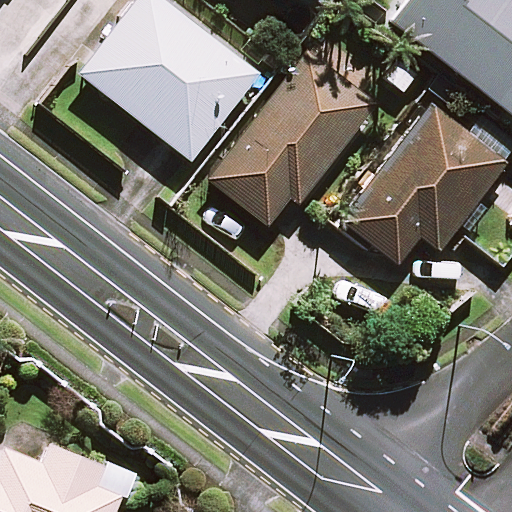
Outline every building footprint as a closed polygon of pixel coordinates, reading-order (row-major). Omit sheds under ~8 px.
[(255,71),(163,0),(132,0),(77,71),(187,157),(255,71)] [(511,0),(401,0),(388,17),(511,113),(511,0)] [(206,176),(263,220),(284,193),(296,202),(372,103),(303,50),(206,176)] [(466,131),(430,103),(339,219),(393,262),(417,231),(434,245),(511,146),(476,117),(466,131)] [(0,511),(102,511),(110,491),(88,483),(96,461),(44,442),(35,465),(0,452),(0,511)]
